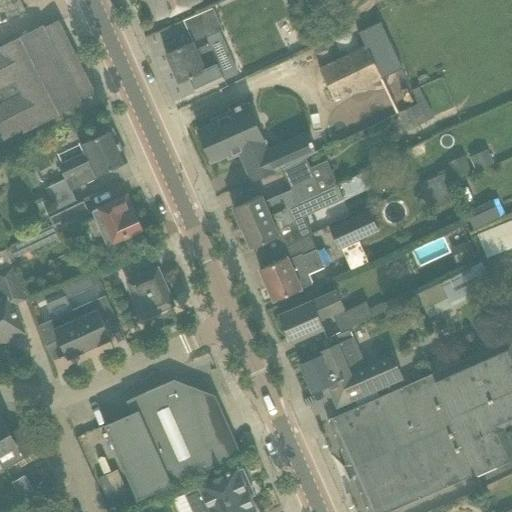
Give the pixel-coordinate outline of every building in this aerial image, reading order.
[(0,0),(0,19),(6,17),(25,9),(20,0),(0,0)] [(149,0),(158,18),(199,0),(149,0)] [(193,41),(166,53),(178,83),(189,78),(196,92),(214,84),(239,74),(230,54),(220,32),(223,30),(214,8),(202,13),(183,21),(193,41)] [(380,22),(359,32),(366,48),(381,78),(402,68),(380,22)] [(60,52),(52,35),(35,44),(0,61),(0,141),(24,130),(20,122),(17,117),(27,112),(30,117),(33,125),(83,99),(60,52)] [(319,71),(335,102),(382,79),(381,78),(366,48),(319,71)] [(425,122),(417,103),(401,111),(408,129),(425,122)] [(213,123),(198,130),(212,161),(227,155),(228,158),(239,153),(244,151),(244,150),(263,142),(247,104),(241,107),(240,104),(234,107),(235,109),(211,120),(213,123)] [(66,179),(46,188),(55,209),(76,200),(71,189),(97,177),(96,175),(109,170),(127,162),(112,130),(93,138),(80,143),(84,152),(59,164),(66,179)] [(244,151),(239,153),(252,182),(282,169),(287,167),(278,145),(267,150),(263,142),(244,150),(244,151)] [(487,150),(471,157),(477,170),(493,163),(487,150)] [(242,227),(299,202),(321,193),(305,158),(282,169),(291,189),(264,201),(261,195),(233,207),(242,227)] [(444,177),(428,179),(431,198),(446,197),(444,177)] [(337,186),(321,193),(299,202),(242,227),(251,248),(280,235),(285,245),(312,232),(305,216),(343,199),(337,186)] [(121,198),(92,210),(95,216),(107,243),(141,229),(134,212),(131,214),(125,199),(122,200),(121,198)] [(466,211),(475,227),(501,214),(493,198),(466,211)] [(9,244),(8,248),(13,258),(29,251),(58,237),(55,229),(89,213),(83,200),(49,216),(52,224),(23,238),(9,244)] [(368,207),(329,226),(339,248),(379,230),(368,207)] [(475,232),(484,256),(511,245),(511,221),(511,218),(475,232)] [(469,240),(451,246),(457,261),(474,255),(469,240)] [(324,266),(316,248),(288,260),(286,257),(278,261),(260,269),(273,300),(292,292),(312,283),(308,273),(324,266)] [(26,299),(18,282),(11,266),(13,265),(7,249),(0,251),(0,341),(3,341),(4,342),(5,341),(4,338),(8,336),(10,339),(25,333),(13,305),(26,299)] [(158,267),(126,281),(143,319),(174,305),(158,267)] [(87,289),(100,283),(96,272),(82,278),(87,289)] [(428,318),(452,307),(450,302),(441,284),(417,295),(428,318)] [(394,298),(382,303),(369,309),(366,302),(345,312),(342,306),(341,306),(334,291),(298,307),(280,315),(291,341),(310,333),(321,329),(316,317),(331,311),(340,331),(397,305),(394,298)] [(105,295),(72,310),(78,323),(89,348),(111,338),(103,320),(114,314),(105,295)] [(78,323),(72,310),(39,325),(47,345),(59,340),(67,358),(89,348),(78,323)] [(337,407),(403,378),(393,355),(366,366),(353,336),(353,337),(350,329),(333,337),(336,344),(302,359),(303,362),(301,364),(313,391),(327,385),(337,407)] [(388,511),(395,509),(475,474),(481,489),(511,475),(511,450),(503,431),(511,426),(511,345),(509,339),(459,362),(437,371),(333,417),(333,418),(334,418),(375,511),(388,511)] [(453,350),(432,359),(437,371),(459,362),(453,350)] [(139,410),(171,484),(228,459),(226,454),(235,450),(214,401),(198,395),(199,393),(187,389),(186,390),(171,385),(130,403),(134,412),(139,410)] [(105,425),(137,499),(171,484),(139,410),(134,412),(105,425)] [(17,461),(35,451),(20,426),(10,432),(0,415),(0,464),(2,468),(3,470),(17,461)] [(92,463),(104,459),(95,429),(83,433),(92,463)] [(255,511),(244,485),(249,483),(243,468),(237,470),(236,468),(229,471),(229,470),(225,472),(226,473),(198,485),(199,487),(184,494),(191,509),(191,511),(255,511)] [(28,484),(17,490),(24,502),(35,496),(28,484)]
